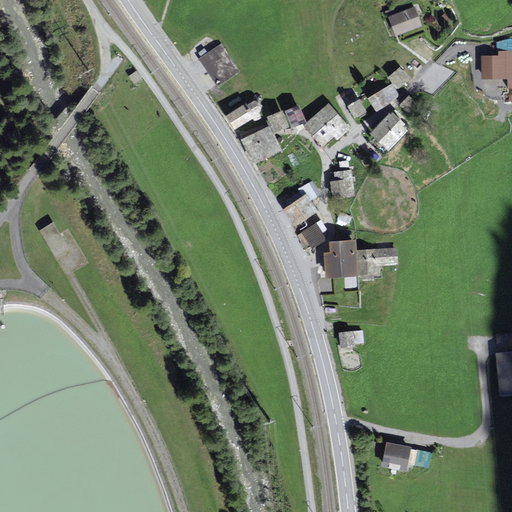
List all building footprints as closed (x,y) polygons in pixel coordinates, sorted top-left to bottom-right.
[(421,31),(409,7),(382,21),(394,44),(421,31)] [(221,41),(199,57),(219,84),(241,68),(221,41)] [(511,53),(478,54),(478,80),(511,79),(511,53)] [(399,66),(387,76),(397,89),(410,79),(399,66)] [(136,72),(128,77),(133,87),(142,83),(136,72)] [(391,82),(368,97),(377,110),(400,95),(391,82)] [(409,95),(402,103),(409,110),(416,101),(409,95)] [(366,110),(359,97),(348,104),(355,116),(366,110)] [(298,101),(283,107),(292,125),(306,119),(298,101)] [(233,127),(253,115),(246,102),(225,114),(233,127)] [(328,102),(303,123),(323,145),(334,135),(338,139),(351,130),(328,102)] [(279,107),(268,112),(278,131),(288,126),(279,107)] [(389,110),(369,130),(388,148),(407,128),(389,110)] [(270,124),(244,135),(254,158),(280,148),(270,124)] [(352,169),(334,172),(335,179),(329,180),(332,198),(355,195),(352,169)] [(319,211),(311,199),(320,194),(311,180),(298,188),(301,194),(281,207),(293,227),(319,211)] [(69,247),(54,220),(38,229),(53,256),(69,247)] [(317,222),(299,233),(308,248),(326,238),(317,222)] [(329,240),(330,250),(324,250),(324,276),(357,275),(356,239),(329,240)] [(393,247),(359,249),(361,276),(374,275),(373,265),(394,264),(393,247)] [(352,330),(339,331),(340,349),(353,348),(352,330)] [(511,348),(495,350),(500,394),(511,392),(511,348)] [(411,446),(387,441),(382,464),(406,469),(411,446)]
